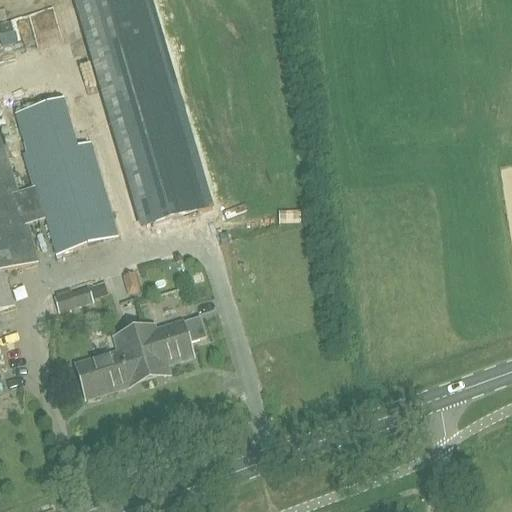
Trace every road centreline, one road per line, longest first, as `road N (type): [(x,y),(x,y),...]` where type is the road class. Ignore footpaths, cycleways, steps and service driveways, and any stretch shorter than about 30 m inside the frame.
road 1 (secondary): [(114,511),(455,391)]
road 2 (unclassified): [(435,511),(455,391)]
